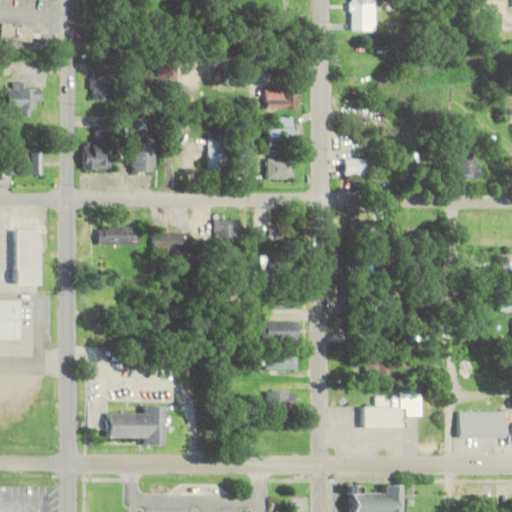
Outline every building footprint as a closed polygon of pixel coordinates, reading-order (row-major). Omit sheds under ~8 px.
[(372,31),(372,0),(348,0),(348,31),(372,31)] [(2,20),(0,36),(12,38),(12,35),(32,37),(33,26),(12,24),(12,21),(2,20)] [(177,65),(158,65),(158,94),(177,94),(177,65)] [(92,99),(109,99),(109,69),(92,69),(92,99)] [(25,82),(5,82),(5,113),(35,113),(35,88),(25,88),(25,82)] [(296,108),(296,88),(266,88),(266,108),(296,108)] [(268,128),(268,146),(293,146),(293,116),(279,116),(279,128),(268,128)] [(208,169),(222,169),(222,139),(208,139),(208,169)] [(131,147),(131,171),(153,171),(153,147),(131,147)] [(83,168),(110,168),(110,148),(83,148),(83,168)] [(38,150),(4,150),(4,173),(38,173),(38,150)] [(481,178),(481,152),(457,152),(457,178),(481,178)] [(343,175),(366,175),(366,155),(343,155),(343,175)] [(290,178),(290,158),(266,158),(266,178),(290,178)] [(238,219),(213,219),(213,240),(238,240),(238,219)] [(98,244),(138,244),(138,226),(98,226),(98,244)] [(271,226),(271,244),(295,244),(295,226),(271,226)] [(375,230),(359,227),(357,239),(373,241),(375,230)] [(41,229),(13,229),(13,284),(41,284),(41,229)] [(183,231),(154,231),(154,252),(183,252),(183,231)] [(350,273),(378,276),(380,257),(352,254),(350,273)] [(261,275),(293,275),(293,258),(261,258),(261,275)] [(269,307),(296,307),(296,290),(269,290),(269,307)] [(511,310),(511,291),(498,291),(498,310),(511,310)] [(357,308),(387,306),(386,294),(357,296),(357,308)] [(0,339),(19,339),(19,298),(0,298),(0,339)] [(297,321),(265,321),(265,339),(297,339),(297,321)] [(263,353),(263,369),(297,369),(297,353),(263,353)] [(364,373),(389,373),(389,356),(352,356),(352,366),(364,366),(364,373)] [(294,391),(266,391),(266,410),(294,410),(294,391)] [(405,428),(405,396),(375,396),(375,407),(362,407),(362,428),(405,428)] [(102,414),(102,439),(139,439),(139,446),(156,446),(156,408),(140,408),(140,414),(102,414)] [(457,437),(504,437),(504,410),(457,410),(457,437)] [(401,511),(401,484),(384,484),(384,493),(358,493),(358,485),(351,485),(350,511),(401,511)]
